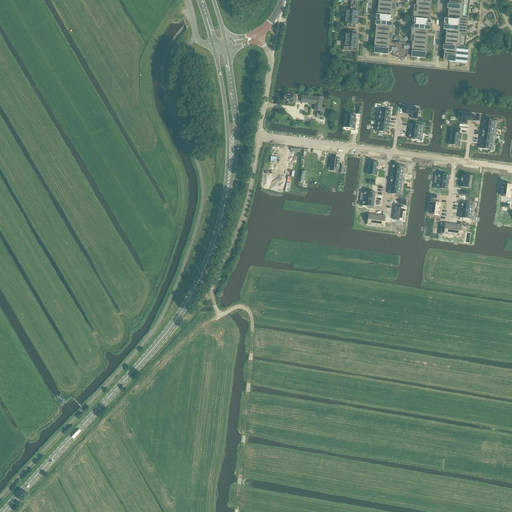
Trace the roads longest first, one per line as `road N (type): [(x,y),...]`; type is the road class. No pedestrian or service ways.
road 1 (primary): [(3,511),(186,303),(210,253),(229,177)]
road 2 (track): [(236,511),(252,321),(243,306),(219,316),(213,303)]
road 3 (residential): [(369,0),(364,57),(431,66),(439,0)]
road 4 (primary): [(212,45),(229,177)]
road 5 (residential): [(262,132),(390,152)]
road 6 (primary): [(229,177),(237,134),(227,49)]
